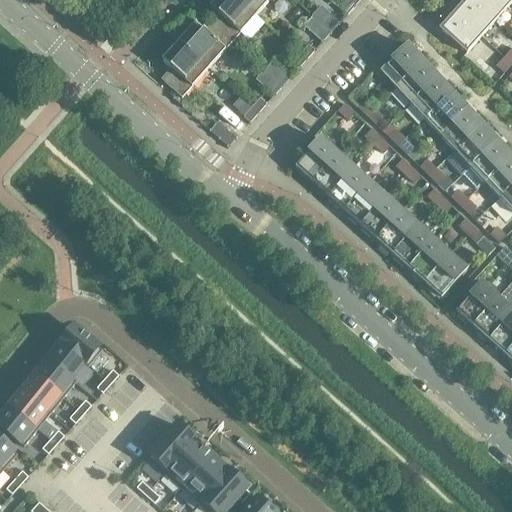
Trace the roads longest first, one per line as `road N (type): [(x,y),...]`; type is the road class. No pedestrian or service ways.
road 1 (tertiary): [(511,455),(216,193)]
road 2 (tertiary): [(216,193),(0,0)]
road 3 (residential): [(216,193),(386,0)]
road 4 (residential): [(0,382),(57,314),(76,309),(95,316),(167,379)]
road 5 (residential): [(167,379),(315,511)]
road 6 (residential): [(107,511),(75,482),(167,379)]
